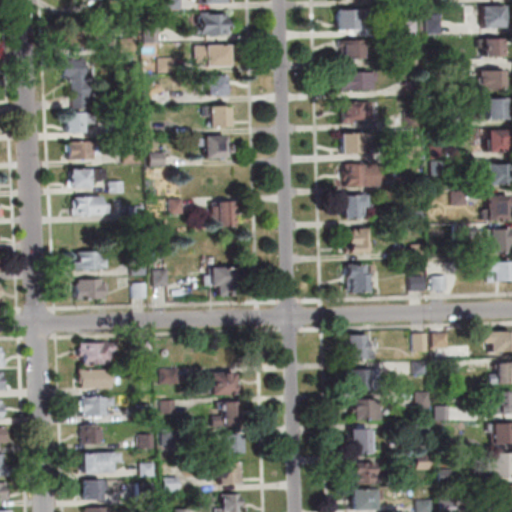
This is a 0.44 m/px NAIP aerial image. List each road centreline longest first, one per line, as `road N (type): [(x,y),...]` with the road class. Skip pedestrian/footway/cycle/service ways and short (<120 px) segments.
road 1 (residential): [(47,511),(25,0)]
road 2 (residential): [(294,511),(276,0)]
road 3 (residential): [(511,309),(0,324)]
